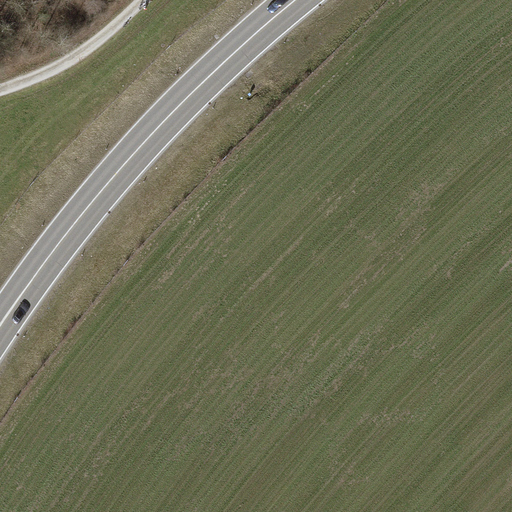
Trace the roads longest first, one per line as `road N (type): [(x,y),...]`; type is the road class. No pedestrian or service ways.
road 1 (trunk): [(296,0),(145,141),(0,326)]
road 2 (track): [(141,0),(53,75),(0,92)]
